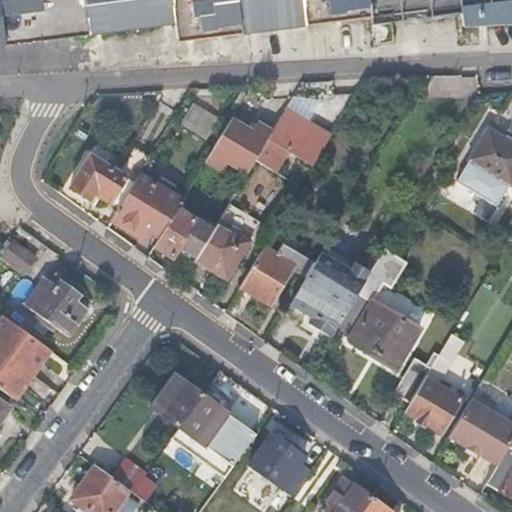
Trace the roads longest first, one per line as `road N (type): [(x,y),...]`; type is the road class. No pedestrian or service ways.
road 1 (residential): [(511,58),(64,83),(22,164),(25,191),(162,299)]
road 2 (residential): [(162,299),(453,511)]
road 3 (residential): [(1,511),(162,299)]
